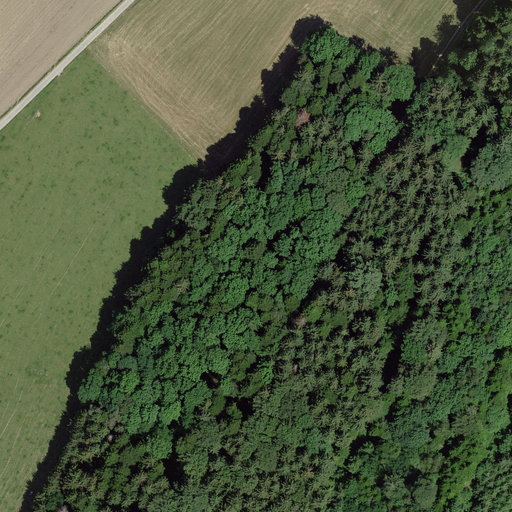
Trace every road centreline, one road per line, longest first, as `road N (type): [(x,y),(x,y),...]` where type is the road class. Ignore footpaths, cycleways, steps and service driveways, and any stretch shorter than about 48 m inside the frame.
road 1 (track): [(160,511),(289,326),(436,60),(486,0)]
road 2 (track): [(128,0),(0,123)]
